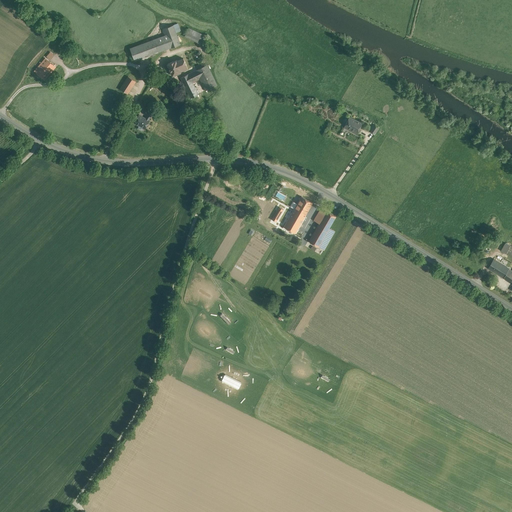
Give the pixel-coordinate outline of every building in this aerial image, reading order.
[(178,24),(163,29),(165,36),(154,40),(158,52),(169,47),(170,48),(180,44),(176,32),(180,31),(178,24)] [(205,36),(188,28),(185,36),(201,44),(205,36)] [(154,40),(130,48),(134,60),(158,52),(154,40)] [(45,58),(34,71),(44,79),(56,66),(45,58)] [(183,58),(177,61),(177,60),(176,60),(167,64),(172,75),(176,74),(178,75),(180,74),(181,72),(188,68),(183,58)] [(207,64),(181,77),(191,98),(198,94),(192,81),(199,78),(205,90),(217,85),(207,64)] [(128,76),(120,89),(127,93),(136,81),(128,76)] [(145,119),(139,115),(135,123),(145,128),(148,120),(150,117),(148,115),(145,119)] [(362,123),(349,117),(344,127),(357,134),(362,123)] [(374,124),(369,131),(375,134),(379,128),(374,124)] [(301,196),(294,210),(305,216),(313,203),(301,196)] [(279,207),(272,219),(276,222),(283,209),(279,207)] [(321,208),(314,220),(319,223),(326,211),(321,208)] [(305,216),(294,210),(284,226),(295,233),(305,216)] [(319,223),(309,241),(318,247),(324,237),(328,230),(336,216),(326,211),(319,223)] [(324,237),(329,240),(333,233),(328,230),(324,237)] [(324,237),(318,247),(324,250),(329,240),(324,237)] [(510,246),(506,243),(502,251),(506,253),(507,253),(510,246)] [(500,258),(498,256),(495,261),(501,264),(504,260),(500,258)] [(501,264),(495,261),(490,269),(504,278),(511,283),(511,270),(510,269),(509,269),(501,264)]
